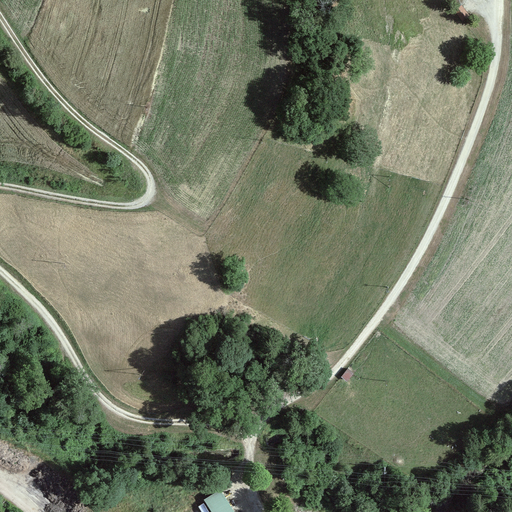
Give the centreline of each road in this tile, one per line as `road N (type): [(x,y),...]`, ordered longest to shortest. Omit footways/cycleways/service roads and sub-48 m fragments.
road 1 (track): [(501,0),(488,88),(410,269),(337,373),(265,415),(248,436),(259,511)]
road 2 (track): [(0,14),(48,85),(146,170),(151,184),(147,199),(129,206),(0,185)]
road 3 (track): [(0,274),(53,327),(109,406),(144,420),(228,425),(248,436)]
